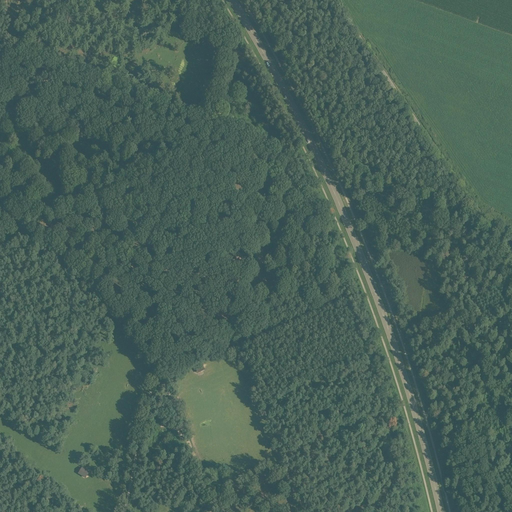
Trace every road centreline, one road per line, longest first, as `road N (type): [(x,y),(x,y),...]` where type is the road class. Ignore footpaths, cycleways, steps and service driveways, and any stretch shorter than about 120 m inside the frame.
road 1 (track): [(210,511),(156,380),(213,125),(19,51),(0,68)]
road 2 (primary): [(440,511),(388,327),(343,215),(230,0)]
road 3 (track): [(511,241),(484,226),(332,0)]
road 4 (track): [(347,178),(484,226),(511,286)]
road 5 (track): [(213,125),(230,46),(199,0)]
road 6 (track): [(156,380),(127,511)]
